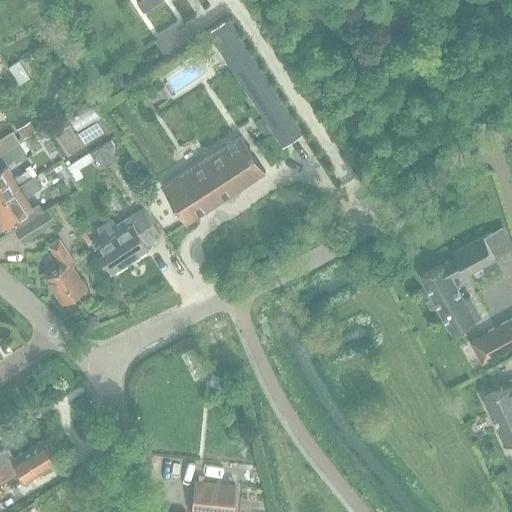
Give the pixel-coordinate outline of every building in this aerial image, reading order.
[(161,0),(139,0),(136,2),(143,12),(161,0)] [(301,130),(228,18),(208,32),(281,144),(301,130)] [(31,78),(20,61),(10,67),(21,85),(31,78)] [(0,153),(20,141),(12,129),(0,136),(0,153)] [(186,222),(265,172),(243,136),(163,187),(186,222)] [(110,139),(67,165),(76,179),(83,174),(79,168),(91,160),(90,158),(93,157),(94,158),(105,163),(114,158),(114,145),(110,139)] [(20,141),(0,153),(0,196),(32,176),(28,169),(14,178),(6,164),(26,152),(20,142),(20,141)] [(32,176),(0,196),(0,219),(3,224),(9,221),(14,229),(44,210),(39,202),(31,206),(25,196),(39,187),(32,176)] [(105,240),(95,247),(111,272),(149,247),(147,244),(161,235),(143,208),(116,225),(112,220),(98,229),(105,240)] [(15,231),(23,243),(56,222),(49,210),(15,231)] [(420,275),(452,332),(481,316),(469,295),(463,298),(451,276),(463,270),(465,274),(495,257),(483,235),(453,252),(455,256),(420,275)] [(63,265),(47,275),(64,302),(85,288),(71,266),(75,263),(59,238),(50,245),(63,265)] [(511,346),(511,317),(480,335),(491,356),(481,361),(482,363),(511,346)] [(511,378),(508,380),(510,384),(483,396),(505,444),(511,440),(511,378)] [(0,488),(1,488),(0,485),(0,480),(18,469),(25,481),(56,461),(42,439),(13,457),(8,450),(4,449),(0,451),(0,488)] [(194,511),(232,511),(235,484),(195,480),(192,511),(194,511)]
